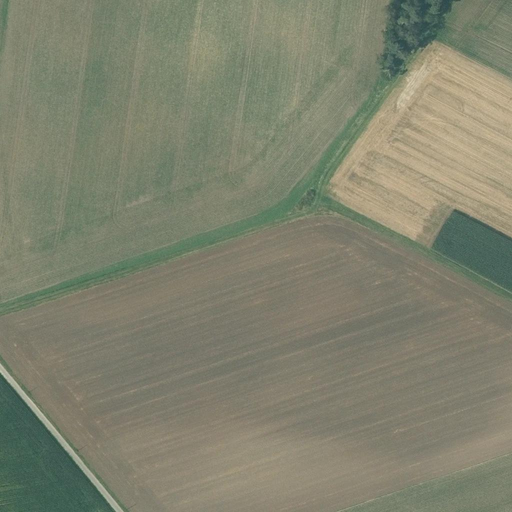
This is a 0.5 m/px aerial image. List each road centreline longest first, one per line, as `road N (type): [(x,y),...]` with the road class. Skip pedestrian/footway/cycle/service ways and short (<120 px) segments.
road 1 (track): [(0,311),(314,206),(352,216),(511,301)]
road 2 (track): [(314,206),(313,191),(450,0)]
road 3 (unclassified): [(120,511),(0,363)]
